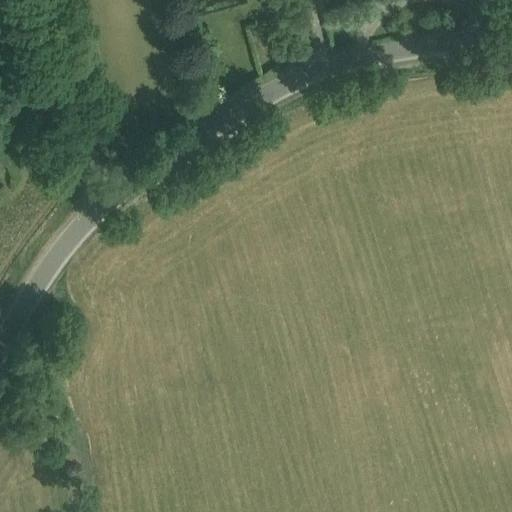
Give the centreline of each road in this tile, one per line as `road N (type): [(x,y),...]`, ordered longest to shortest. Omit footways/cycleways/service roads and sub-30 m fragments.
road 1 (tertiary): [(101,204),(289,81),(364,56),(511,35)]
road 2 (unclassified): [(101,204),(48,0)]
road 3 (tertiary): [(0,346),(62,247),(101,204)]
